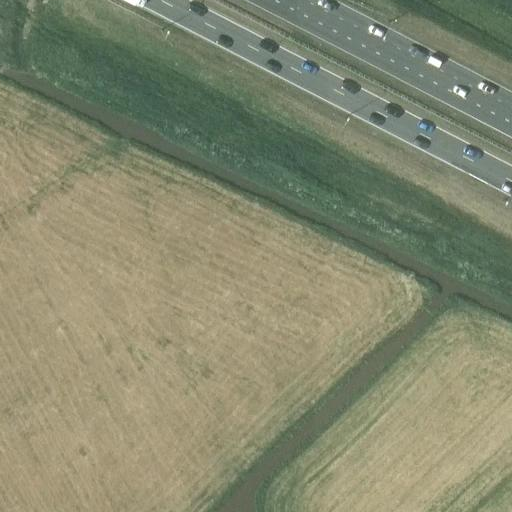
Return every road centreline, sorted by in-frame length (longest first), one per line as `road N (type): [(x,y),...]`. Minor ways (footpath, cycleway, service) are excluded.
road 1 (trunk): [(158,0),(511,182)]
road 2 (trunk): [(511,109),(299,0)]
